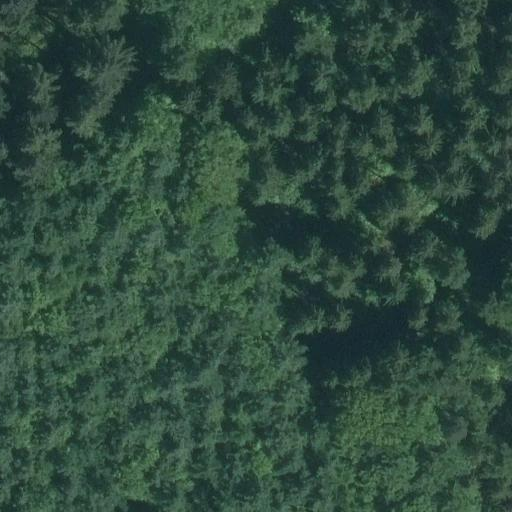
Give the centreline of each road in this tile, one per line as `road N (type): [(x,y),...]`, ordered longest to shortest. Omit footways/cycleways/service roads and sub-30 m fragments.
road 1 (track): [(157,81),(368,511)]
road 2 (track): [(0,176),(157,81)]
road 3 (track): [(157,81),(293,0)]
